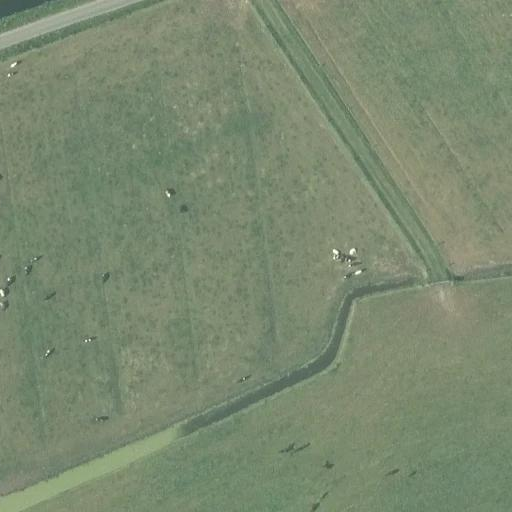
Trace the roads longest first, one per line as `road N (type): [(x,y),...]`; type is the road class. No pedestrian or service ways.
road 1 (track): [(450,295),(264,0)]
road 2 (track): [(129,0),(0,45)]
